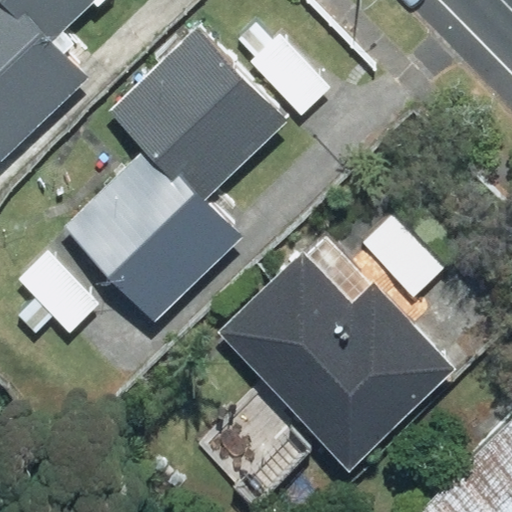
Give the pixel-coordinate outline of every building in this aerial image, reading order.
[(0,0),(0,135),(11,148),(100,66),(64,27),(92,0),(0,0)] [(155,136),(74,215),(167,309),(256,223),(219,186),(302,105),(210,12),(120,99),(155,136)] [(403,199),(366,236),(417,287),(454,250),(403,199)] [(63,213),(13,260),(74,327),(125,280),(63,213)] [(314,237),(228,319),(362,456),(470,352),(385,268),(363,289),(314,237)] [(322,439),(257,383),(203,445),(268,501),(322,439)] [(511,511),(511,416),(417,511),(511,511)] [(0,495),(12,488),(0,468),(0,495)]
